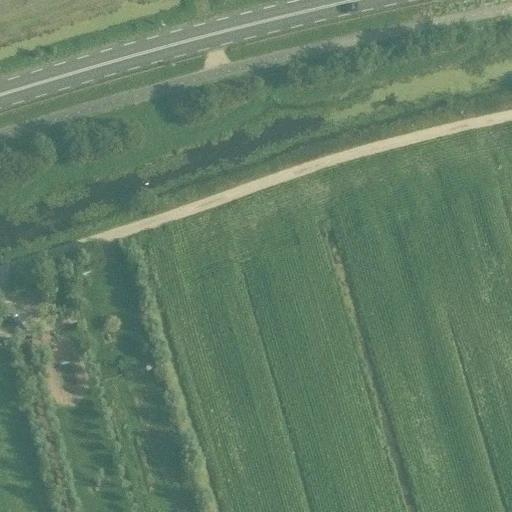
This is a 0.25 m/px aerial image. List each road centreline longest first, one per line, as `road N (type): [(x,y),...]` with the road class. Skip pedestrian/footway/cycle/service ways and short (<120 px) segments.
road 1 (unclassified): [(0,273),(395,144),(511,119)]
road 2 (unclassified): [(0,137),(333,45),(511,9)]
road 3 (primary): [(0,96),(359,0)]
